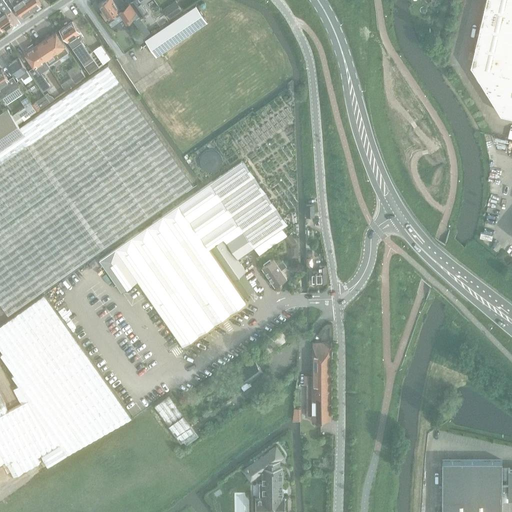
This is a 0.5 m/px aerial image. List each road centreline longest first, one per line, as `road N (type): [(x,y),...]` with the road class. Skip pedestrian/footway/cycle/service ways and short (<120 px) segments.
road 1 (unclassified): [(329,258),(312,71),(275,0)]
road 2 (tertiary): [(398,212),(378,177),(339,41),(317,0)]
road 3 (unclassified): [(336,299),(338,511)]
road 4 (tertiary): [(398,212),(511,323)]
road 5 (unknown): [(460,0),(458,77),(483,119),(511,131)]
